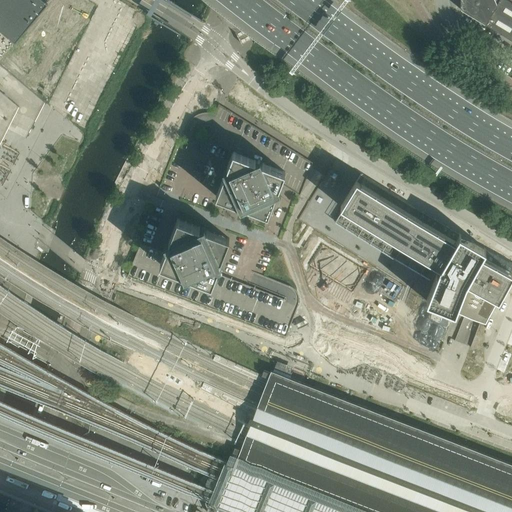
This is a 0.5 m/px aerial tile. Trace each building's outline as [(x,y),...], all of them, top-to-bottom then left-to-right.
[(15,41),(0,58),(0,63),(45,101),(87,10),(75,0),(49,0),(48,2),(15,41)] [(0,0),(0,143),(6,131),(7,129),(26,138),(26,139),(45,102),(45,101),(0,63),(0,58),(15,41),(48,2),(45,0),(0,0)] [(511,40),(511,3),(506,0),(460,0),(460,10),(511,40)] [(227,167),(223,169),(225,173),(224,173),(216,196),(238,205),(240,209),(245,207),(268,216),(276,193),(281,191),(279,187),(280,183),(281,182),(285,171),(262,162),(260,158),(256,160),(233,151),(233,152),(227,167)] [(361,174),(341,207),(344,209),(337,221),(396,258),(403,245),(440,267),(437,273),(426,301),(457,313),(463,315),(473,319),(482,322),(486,324),(511,275),(511,262),(484,247),(459,233),(422,211),(400,197),(387,190),(373,181),(361,174)] [(310,200),(300,219),(352,249),(360,236),(335,221),(331,227),(323,222),(329,211),(310,200)] [(160,263),(183,272),(185,277),(189,274),(189,275),(212,283),(218,268),(218,267),(222,265),(220,261),(229,238),(207,230),(205,225),(200,227),(177,218),(169,241),(164,243),(166,247),(166,248),(160,263)] [(137,254),(143,257),(147,247),(140,244),(137,254)] [(407,307),(394,343),(448,364),(457,342),(453,341),(463,315),(457,313),(427,301),(422,313),(407,307)] [(511,511),(511,463),(442,437),(272,371),(271,372),(270,372),(264,370),(262,375),(269,378),(242,449),(235,446),(230,460),(229,462),(218,458),(208,453),(208,457),(208,460),(209,463),(210,467),(212,470),(210,474),(209,476),(208,475),(206,475),(204,476),(202,477),(201,478),(200,480),(200,482),(200,483),(200,484),(200,486),(201,487),(203,488),(204,489),(203,494),(202,496),(201,498),(184,491),(185,490),(181,489),(180,492),(179,491),(179,492),(179,493),(180,493),(178,498),(177,498),(176,499),(175,503),(176,504),(172,511),(511,511)] [(80,477),(79,480),(66,511),(162,511),(163,509),(80,477)]
